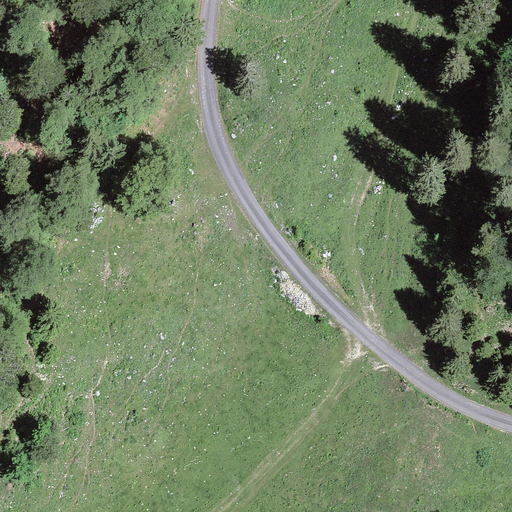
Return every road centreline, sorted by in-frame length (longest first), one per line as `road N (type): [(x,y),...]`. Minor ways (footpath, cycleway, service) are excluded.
road 1 (track): [(211,0),(206,77),(224,160),(269,233),(366,337)]
road 2 (track): [(366,337),(374,322),(348,240),(411,0)]
road 3 (track): [(366,337),(337,388),(229,511)]
road 4 (track): [(366,337),(439,392),(511,424)]
